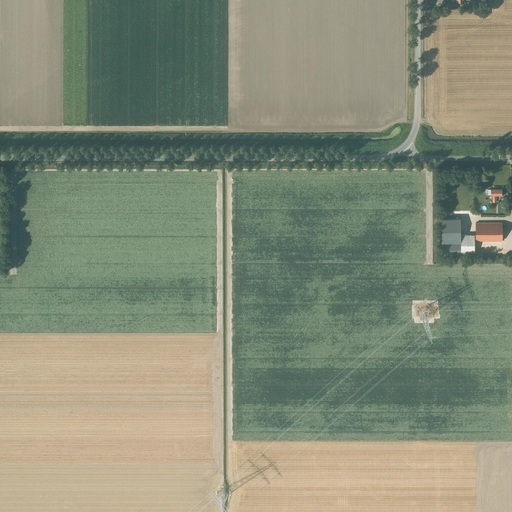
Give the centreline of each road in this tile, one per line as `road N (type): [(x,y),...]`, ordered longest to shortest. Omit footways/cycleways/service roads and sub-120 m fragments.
road 1 (unclassified): [(0,158),(374,158),(403,147)]
road 2 (unclassified): [(403,147),(417,118),(417,0)]
